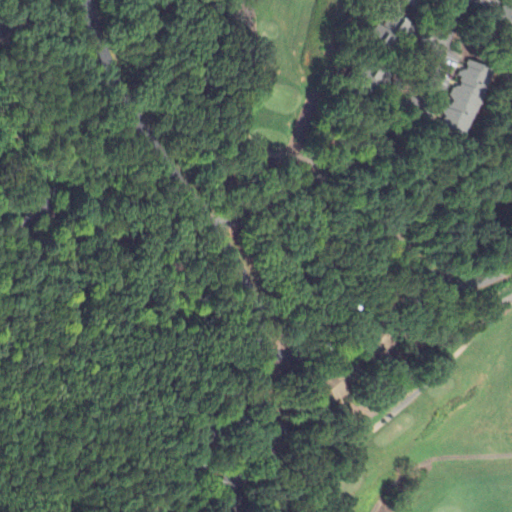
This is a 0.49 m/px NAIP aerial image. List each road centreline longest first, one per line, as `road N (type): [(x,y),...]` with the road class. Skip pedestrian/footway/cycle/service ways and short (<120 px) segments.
road 1 (residential): [(86,0),(98,46),(217,228),(258,312),(261,369),(167,511)]
road 2 (residential): [(217,228),(367,154),(394,131),(450,22)]
road 3 (residential): [(343,167),(370,210),(433,273),(458,285),(511,262)]
